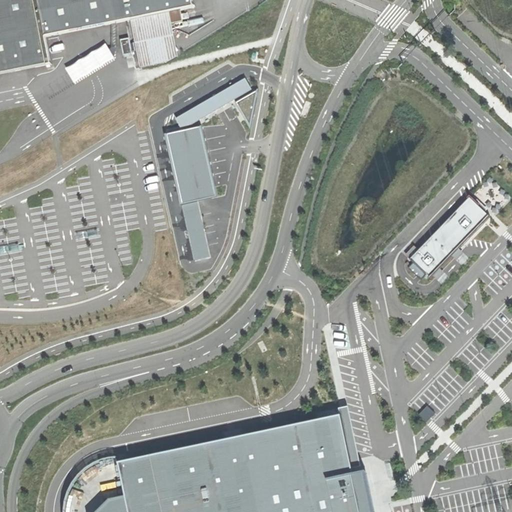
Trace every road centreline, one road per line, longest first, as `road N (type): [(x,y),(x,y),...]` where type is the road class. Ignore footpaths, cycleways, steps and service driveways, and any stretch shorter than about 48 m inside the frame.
road 1 (tertiary): [(297,38),(256,243),(227,298),(175,336),(74,362),(0,396)]
road 2 (tertiary): [(174,358),(221,337),(267,286),(309,158),(355,67)]
road 3 (tertiary): [(11,511),(21,458),(52,416),(159,372),(174,358)]
road 4 (tertiary): [(4,440),(16,418),(54,392),(174,358)]
